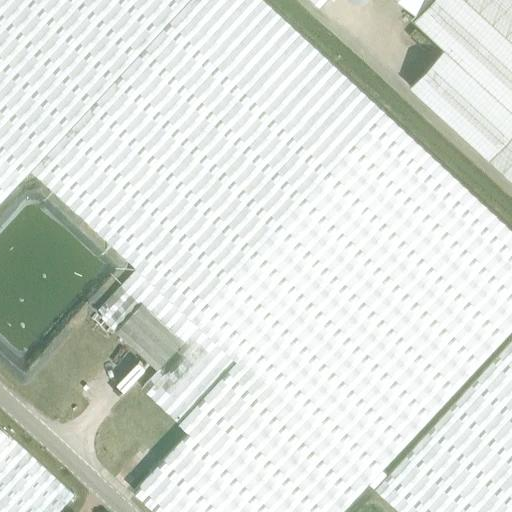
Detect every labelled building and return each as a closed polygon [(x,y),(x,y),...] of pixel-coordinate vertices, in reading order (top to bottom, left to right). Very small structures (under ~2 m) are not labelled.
[(0,0),(0,198),(29,167),(28,166),(180,0),(0,0)] [(180,0),(28,166),(29,167),(34,170),(138,268),(236,360),(237,361),(236,362),(179,421),(189,429),(132,489),(136,492),(156,511),(339,511),(385,462),(511,324),(511,225),(389,111),(268,0),(180,0)] [(403,0),(416,12),(426,0),(403,0)] [(511,0),(426,0),(416,12),(412,17),(445,47),(411,84),(511,176),(511,0)] [(138,268),(97,311),(124,337),(158,369),(142,386),(144,388),(174,416),(179,421),(236,362),(237,361),(236,360),(138,268)] [(374,486),(402,511),(511,511),(511,334),(475,375),(374,486)] [(0,427),(0,511),(55,511),(72,494),(0,427)]
